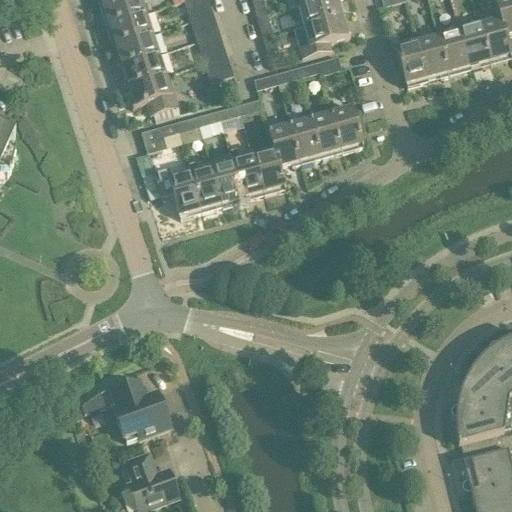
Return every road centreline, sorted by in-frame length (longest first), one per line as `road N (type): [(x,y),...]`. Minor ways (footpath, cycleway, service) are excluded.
road 1 (residential): [(151,310),(53,0)]
road 2 (residential): [(255,252),(511,105)]
road 3 (residential): [(441,511),(426,423),(430,392),(469,333),(511,311)]
road 4 (tertiary): [(511,237),(420,282),(375,329),(357,367)]
road 5 (tertiary): [(377,375),(433,303),(511,264)]
road 6 (residential): [(0,386),(151,310)]
road 7 (tertiary): [(357,367),(340,413),(339,511)]
road 8 (tertiary): [(369,511),(361,464),(377,375)]
